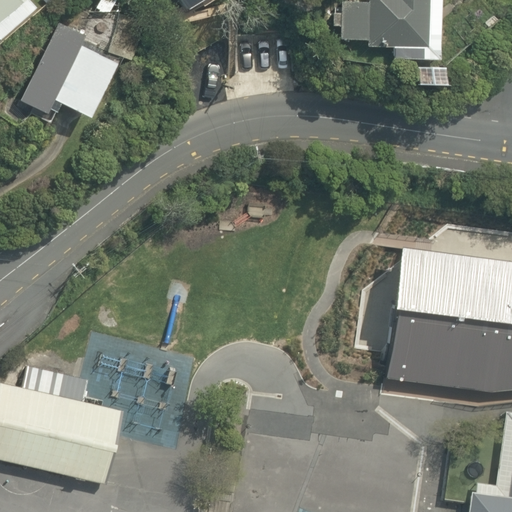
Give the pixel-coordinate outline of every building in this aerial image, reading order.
[(0,0),(0,30),(26,7),(19,0),(0,0)] [(431,0),(362,0),(363,0),(359,0),(334,0),(330,41),(358,44),(357,52),(425,59),(431,0)] [(78,37),(55,22),(8,98),(30,111),(39,96),(72,116),(104,64),(73,46),(78,37)] [(328,291),(260,282),(252,337),(321,346),(328,291)] [(479,349),(328,328),(320,385),(471,406),(479,349)] [(21,389),(0,383),(0,462),(103,487),(121,411),(81,402),(86,381),(26,367),(21,389)] [(475,483),(470,511),(511,511),(511,412),(506,412),(495,486),(475,483)]
